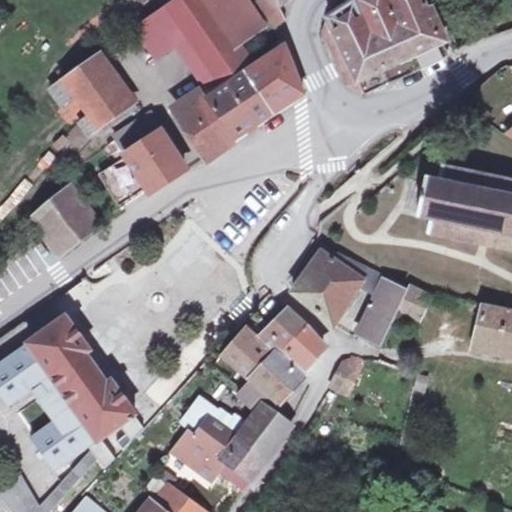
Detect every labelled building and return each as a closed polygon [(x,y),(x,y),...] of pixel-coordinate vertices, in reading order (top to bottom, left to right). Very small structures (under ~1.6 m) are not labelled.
[(190,0),(140,33),(157,58),(186,42),(248,4),(245,0),(190,0)] [(281,7),(274,0),(258,0),(257,1),(281,25),(290,17),(281,7)] [(338,16),(330,20),(361,82),(385,70),(444,42),(425,0),(361,0),(352,6),(348,2),(336,10),(338,16)] [(186,42),(217,91),(202,100),(198,92),(178,105),(210,153),(302,90),(289,48),(252,73),(232,45),(264,28),(248,4),(186,42)] [(444,42),(385,70),(391,84),(421,72),(452,56),(444,42)] [(70,78),(101,126),(134,103),(105,55),(70,78)] [(118,139),(128,155),(163,133),(152,115),(118,139)] [(163,133),(128,155),(148,186),(151,191),(185,166),(163,133)] [(120,204),(148,186),(128,155),(101,173),(120,204)] [(511,180),(445,167),(442,182),(429,179),(425,198),(422,217),(435,220),(432,234),(511,250),(511,180)] [(105,224),(73,187),(33,216),(62,254),(105,224)] [(362,284),(371,270),(339,253),(335,260),(321,253),(297,291),(334,327),(362,284)] [(385,278),(371,270),(362,284),(379,292),(385,278)] [(406,288),(385,278),(379,292),(362,336),(384,347),(398,308),(403,295),(406,288)] [(407,285),(406,288),(403,295),(398,308),(420,317),(436,294),(407,285)] [(511,311),(489,307),(479,344),(511,351),(511,311)] [(311,327),(294,311),(261,342),(244,333),(224,357),(256,382),(242,397),(257,406),(267,394),(278,401),(301,381),(310,371),(303,365),(323,351),(311,327)] [(90,351),(67,319),(0,364),(0,383),(14,406),(39,388),(60,417),(33,435),(56,471),(89,449),(92,452),(95,457),(105,471),(116,460),(101,440),(121,427),(132,443),(144,429),(135,416),(136,416),(111,381),(107,384),(86,354),(90,351)] [(352,395),(367,360),(356,357),(352,365),(346,365),(336,387),(352,395)] [(275,424),(262,415),(243,441),(211,417),(216,408),(204,401),(188,424),(202,433),(198,439),(190,434),(183,442),(221,469),(226,461),(255,480),(271,460),(282,444),(268,435),(275,424)] [(268,408),(262,415),(275,424),(268,435),(282,444),(294,426),(268,408)] [(221,469),(183,442),(175,451),(213,479),(221,469)] [(11,511),(47,511),(95,457),(92,452),(39,511),(35,511),(23,488),(4,502),(11,511)] [(248,488),(255,480),(226,461),(221,469),(248,488)] [(176,511),(203,511),(169,489),(160,502),(176,511)] [(102,511),(85,496),(70,511),(102,511)] [(164,511),(150,503),(142,511),(164,511)]
